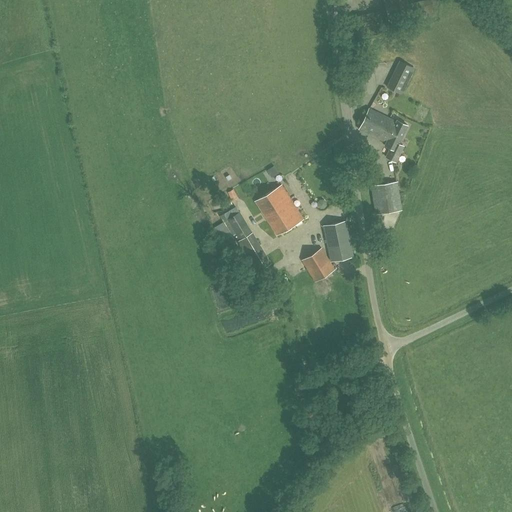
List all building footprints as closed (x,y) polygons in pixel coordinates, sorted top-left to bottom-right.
[(384,0),(388,21),(397,19),(398,24),(412,21),(408,4),(407,0),(384,0)] [(372,35),(387,31),(383,10),(367,14),(372,35)] [(370,35),(366,14),(350,17),(354,38),(370,35)] [(412,67),(399,61),(387,86),(400,92),(412,67)] [(354,91),(367,89),(364,65),(351,67),(354,91)] [(395,114),(392,120),(369,109),(359,128),(386,141),(385,145),(390,148),(386,157),(396,162),(404,146),(399,143),(408,125),(398,120),(400,116),(395,114)] [(401,209),(397,181),(372,185),(376,213),(401,209)] [(282,184),(255,201),(277,235),(303,219),(282,184)] [(234,188),(228,192),(233,200),(239,197),(234,188)] [(221,199),(225,207),(230,204),(226,196),(221,199)] [(239,240),(246,236),(251,233),(239,212),(227,219),(239,240)] [(354,256),(346,221),(324,226),(331,261),(354,256)] [(239,240),(237,241),(242,248),(237,251),(246,267),(249,265),(253,273),(270,263),(256,240),(251,243),(246,236),(239,240)] [(314,282),(335,270),(322,247),(301,260),(314,282)]
